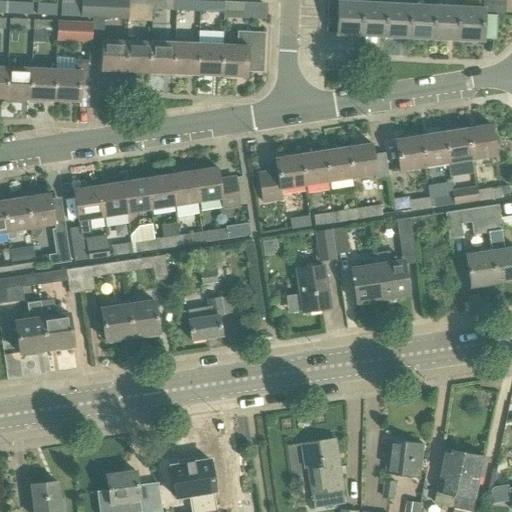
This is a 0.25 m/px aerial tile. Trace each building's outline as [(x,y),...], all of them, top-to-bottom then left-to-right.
[(105,0),(105,7),(105,18),(120,19),(120,8),(124,9),(124,0),(105,0)] [(128,0),(128,23),(138,24),(139,9),(147,10),(147,0),(128,0)] [(152,0),(152,10),(172,11),(172,0),(152,0)] [(177,0),(176,11),(196,12),(196,1),(177,0)] [(201,1),(200,12),(220,13),(220,2),(201,1)] [(0,13),(32,15),(32,4),(0,2),(0,13)] [(245,3),(224,2),(223,13),(244,14),(245,3)] [(503,7),(503,4),(482,3),(482,11),(482,15),(502,16),(503,7)] [(37,15),(57,16),(57,5),(37,4),(37,15)] [(337,36),(361,37),(362,5),(338,4),(337,36)] [(61,16),(81,17),(81,6),(61,5),(61,16)] [(361,37),(384,38),(386,6),(362,5),(361,37)] [(93,18),(105,18),(105,7),(85,6),(85,17),(93,18)] [(384,38),(408,39),(410,7),(386,6),(384,38)] [(408,39),(432,40),(434,9),(410,7),(408,39)] [(434,9),(432,40),(456,42),(458,10),(434,9)] [(482,11),(458,10),(456,42),(480,43),(481,17),(482,15),(482,11)] [(10,19),(9,30),(29,31),(30,20),(10,19)] [(54,21),(34,20),(33,31),(53,32),(54,21)] [(92,42),(93,23),(57,21),(56,40),(92,42)] [(236,47),(222,47),(220,79),(245,80),(245,66),(260,66),(262,36),(237,35),(236,47)] [(100,73),(125,75),(126,42),(102,41),(100,73)] [(125,75),(148,76),(150,43),(126,42),(125,75)] [(150,43),(148,76),(173,77),(174,44),(150,43)] [(173,77),(197,78),(199,46),(174,44),(173,77)] [(197,78),(220,79),(222,47),(199,46),(197,78)] [(55,71),(53,103),(77,104),(78,88),(85,88),(87,62),(73,62),(73,71),(55,71)] [(31,69),(7,68),(6,101),(29,102),(31,69)] [(29,102),(53,103),(55,71),(31,69),(29,102)] [(466,130),(471,162),(495,158),(490,126),(466,130)] [(442,134),(447,166),(471,162),(466,130),(442,134)] [(418,138),(423,169),(447,166),(442,134),(418,138)] [(423,169),(418,138),(394,141),(399,173),(423,169)] [(346,149),(351,181),(375,177),(375,180),(387,178),(383,154),(372,156),(370,145),(346,149)] [(346,149),(323,153),(327,184),(351,181),(346,149)] [(299,156),(304,188),(327,184),(323,153),(299,156)] [(304,188),(299,156),(275,160),(277,171),(257,174),(260,190),(262,205),(281,202),(280,192),(304,188)] [(192,173),(197,204),(221,200),(223,208),(238,206),(235,180),(219,182),(216,169),(192,173)] [(168,176),(173,208),(197,204),(192,173),(168,176)] [(144,180),(149,212),(173,208),(168,176),(144,180)] [(149,212),(144,180),(121,184),(126,215),(149,212)] [(121,184),(97,187),(102,219),(126,215),(121,184)] [(480,189),(482,200),(501,197),(500,186),(480,189)] [(89,221),(102,219),(97,187),(72,191),(79,235),(91,233),(89,221)] [(453,204),(477,201),(475,187),(451,191),(452,194),(453,204)] [(435,207),(453,204),(452,194),(433,197),(435,207)] [(25,198),(30,230),(31,239),(39,237),(42,234),(41,229),(54,227),(49,195),(25,198)] [(411,211),(429,208),(428,197),(409,200),(411,211)] [(1,202),(6,234),(7,242),(14,240),(17,237),(16,232),(30,230),(25,198),(1,202)] [(361,207),(363,218),(382,215),(381,204),(361,207)] [(486,233),(503,231),(499,204),(468,209),(468,211),(470,223),(472,223),(484,221),(486,233)] [(337,211),(339,222),(357,219),(356,208),(337,211)] [(468,211),(468,209),(445,212),(449,239),(463,236),(461,225),(470,223),(468,211)] [(315,225),(333,222),(332,212),(313,214),(315,225)] [(290,218),(291,229),(310,226),(309,215),(290,218)] [(414,243),(410,220),(410,218),(396,220),(400,245),(414,243)] [(484,221),(472,223),(473,235),(486,233),(484,221)] [(334,229),(331,229),(331,233),(334,255),(349,253),(346,227),(334,229)] [(207,231),(208,242),(228,239),(226,228),(207,231)] [(331,229),(314,232),(319,262),(335,260),(334,255),(331,233),(331,229)] [(48,257),(49,266),(70,262),(65,230),(52,232),(56,256),(48,257)] [(183,235),(185,245),(204,243),(203,232),(183,235)] [(159,238),(160,249),(180,246),(178,235),(159,238)] [(135,242),(137,253),(156,250),(155,239),(135,242)] [(112,245),(113,256),(133,253),(131,242),(112,245)] [(106,257),(108,257),(106,246),(105,246),(88,249),(89,259),(89,260),(106,257)] [(511,250),(489,254),(494,283),(511,280),(511,250)] [(375,258),(381,301),(409,297),(404,265),(404,261),(391,263),(389,251),(374,254),(375,258)] [(494,283),(489,254),(464,258),(469,287),(494,283)] [(15,259),(17,270),(37,268),(35,256),(15,259)] [(168,279),(164,257),(151,259),(153,268),(155,281),(168,279)] [(355,305),(381,301),(375,258),(363,260),(364,267),(350,269),(355,305)] [(0,261),(0,273),(12,271),(10,260),(0,261)] [(139,270),(138,261),(121,263),(122,272),(139,270)] [(105,275),(122,272),(121,263),(103,266),(105,275)] [(296,270),(302,311),(306,310),(306,315),(320,313),(319,308),(327,307),(321,266),(296,270)] [(93,277),(91,267),(78,269),(81,292),(95,290),(93,277)] [(81,292),(78,269),(66,271),(67,281),(69,293),(81,292)] [(199,273),(201,285),(217,283),(215,271),(199,273)] [(55,282),(54,273),(37,275),(38,285),(55,282)] [(21,287),(38,285),(37,275),(20,278),(21,287)] [(0,303),(9,302),(6,280),(0,280),(0,303)] [(187,311),(191,341),(220,337),(218,316),(233,314),(231,298),(207,301),(208,308),(187,311)] [(42,317),(46,349),(73,345),(68,313),(56,315),(54,302),(40,304),(42,317)] [(127,306),(131,338),(157,334),(153,303),(127,306)] [(42,317),(40,304),(27,305),(29,319),(14,321),(19,353),(46,349),(42,317)] [(131,338),(127,306),(100,310),(104,342),(131,338)] [(335,440),(302,445),(306,468),(309,467),(313,494),(314,494),(316,508),(345,504),(343,490),(335,440)] [(386,474),(419,478),(423,445),(390,441),(386,474)] [(436,505),(454,509),(457,496),(454,495),(464,454),(447,451),(441,482),(440,482),(438,492),(436,505)] [(464,454),(454,495),(457,496),(454,509),(469,511),(472,511),(484,458),(464,454)] [(209,460),(169,467),(174,498),(187,496),(189,511),(214,511),(213,511),(210,492),(214,492),(209,460)] [(106,476),(110,506),(140,502),(135,472),(106,476)] [(384,498),(394,500),(396,484),(386,482),(384,498)] [(29,486),(32,511),(63,511),(62,502),(59,502),(56,483),(29,486)]
